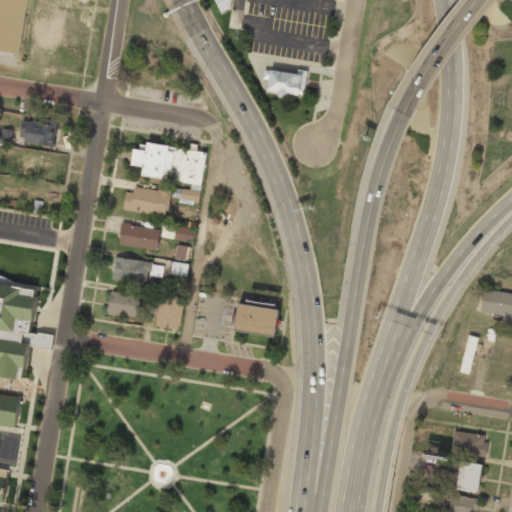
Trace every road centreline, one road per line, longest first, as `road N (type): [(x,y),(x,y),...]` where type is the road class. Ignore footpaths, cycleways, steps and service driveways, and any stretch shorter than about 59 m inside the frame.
road 1 (motorway): [(183,0),(256,131),(297,243),(313,354),(303,511)]
road 2 (motorway): [(414,91),(369,213),(314,511)]
road 3 (motorway): [(377,511),(395,417),(420,348),(453,289),(511,217)]
road 4 (residential): [(67,337),(105,103)]
road 5 (residential): [(67,337),(266,369),(287,397)]
road 6 (residential): [(0,85),(197,116)]
road 7 (residential): [(37,511),(67,337)]
road 8 (residential): [(353,0),(335,109),(314,145)]
